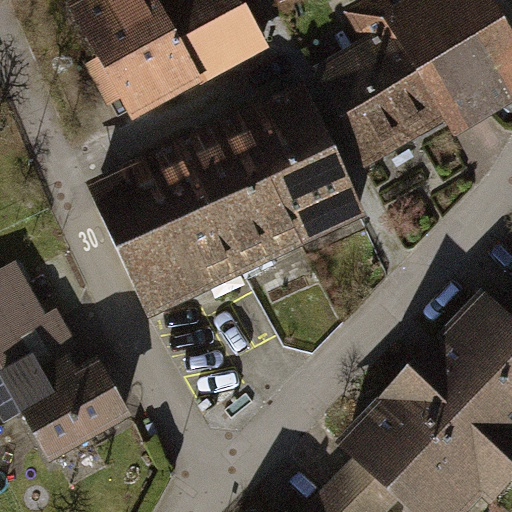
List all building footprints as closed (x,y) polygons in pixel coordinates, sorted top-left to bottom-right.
[(145,0),(107,0),(65,20),(118,132),(259,66),(227,0),(163,0),(149,7),(145,0)] [(459,134),(511,102),(511,51),(481,0),(375,0),(347,17),(365,48),(319,75),(371,163),(449,117),(459,134)] [(364,221),(309,97),(239,127),(295,251),(364,221)] [(164,309),(295,251),(239,127),(109,185),(164,309)] [(19,270),(0,280),(0,406),(5,404),(11,414),(22,408),(25,414),(30,411),(19,391),(44,378),(21,338),(49,323),(46,319),(19,270)] [(511,297),(484,323),(472,311),(379,412),(482,506),(511,473),(511,297)] [(58,313),(46,319),(49,323),(21,338),(44,378),(70,363),(81,383),(93,376),(58,313)] [(70,363),(44,378),(19,391),(30,411),(55,456),(56,455),(88,437),(124,417),(99,373),(93,376),(81,383),(70,363)] [(476,511),(482,506),(379,412),(323,473),(332,481),(317,498),(332,511),(476,511)] [(88,437),(56,455),(63,468),(51,475),(66,501),(110,476),(88,437)] [(332,511),(317,498),(304,511),(332,511)]
